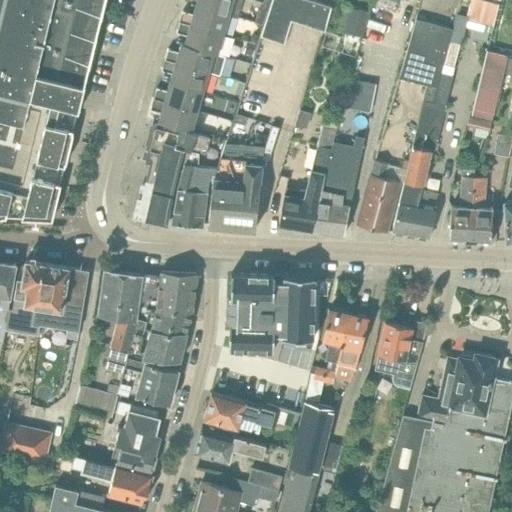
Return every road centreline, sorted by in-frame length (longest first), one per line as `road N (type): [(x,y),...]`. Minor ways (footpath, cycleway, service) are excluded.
road 1 (residential): [(212,245),(511,258)]
road 2 (residential): [(212,245),(205,360),(163,511)]
road 3 (residential): [(159,0),(103,193),(109,224)]
